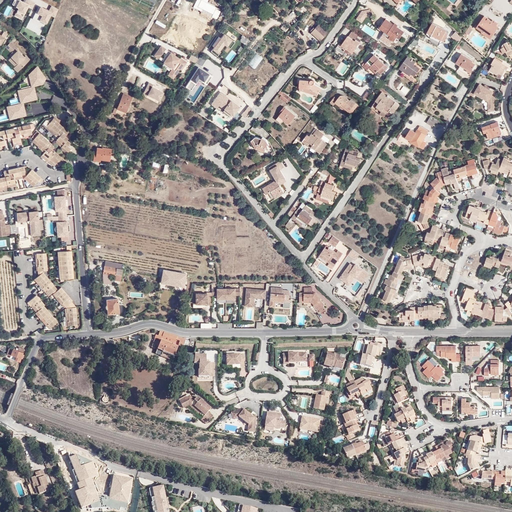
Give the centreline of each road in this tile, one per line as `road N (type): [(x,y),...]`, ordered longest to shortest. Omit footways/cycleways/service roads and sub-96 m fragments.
road 1 (residential): [(302,259),(430,73)]
road 2 (tertiary): [(265,332),(150,323),(87,334)]
road 3 (residential): [(76,186),(87,334)]
road 4 (residential): [(259,108),(298,63),(318,53),(355,0)]
road 5 (residential): [(271,225),(222,162),(259,108)]
road 6 (tertiary): [(87,334),(40,338),(6,420),(0,417)]
